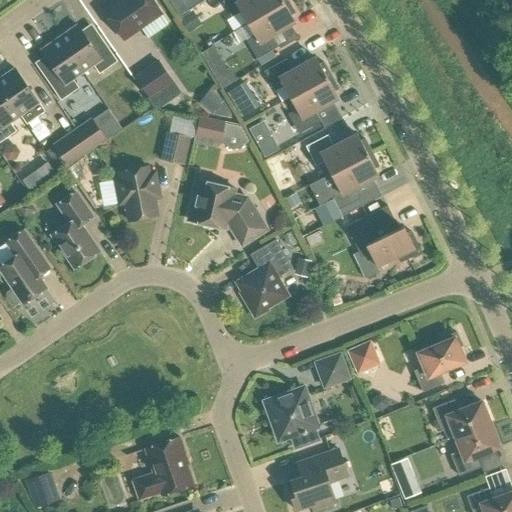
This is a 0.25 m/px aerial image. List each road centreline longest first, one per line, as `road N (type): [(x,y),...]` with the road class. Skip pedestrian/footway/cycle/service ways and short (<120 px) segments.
road 1 (residential): [(235,366),(208,310),(179,280),(156,273),(110,289),(0,366)]
road 2 (residential): [(475,273),(335,0)]
road 3 (residential): [(235,366),(475,273)]
road 4 (residential): [(255,511),(223,415),(235,366)]
